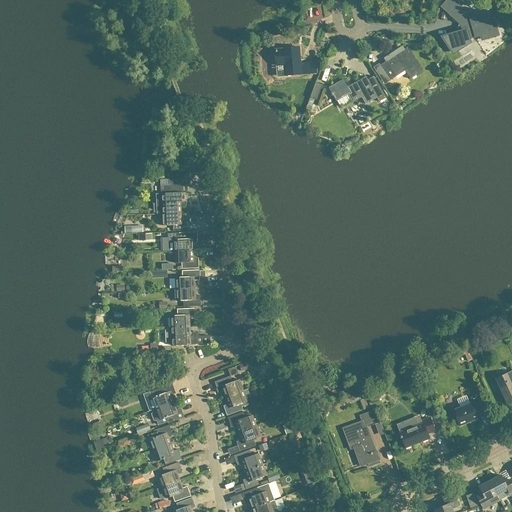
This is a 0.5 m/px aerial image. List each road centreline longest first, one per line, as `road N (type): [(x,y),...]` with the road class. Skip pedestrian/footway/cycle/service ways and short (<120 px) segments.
road 1 (residential): [(226,352),(197,366),(194,377),(210,436),(216,511)]
road 2 (residential): [(194,175),(226,352)]
road 3 (tertiary): [(401,501),(511,444)]
